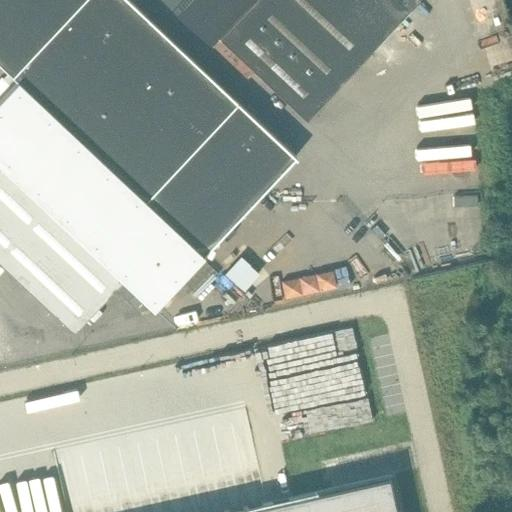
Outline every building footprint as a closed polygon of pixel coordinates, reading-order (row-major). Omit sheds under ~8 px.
[(14,85),(0,99),(0,258),(76,329),(125,277),(156,306),(296,156),(129,0),(0,0),(0,60),(19,79),(14,85)] [(179,0),(217,35),(250,0),(179,0)] [(250,0),(217,35),(305,118),(416,0),(250,0)] [(5,76),(0,81),(0,99),(14,85),(5,76)] [(226,272),(244,289),(261,271),(242,254),(226,272)] [(281,281),(285,299),(338,285),(333,267),(281,281)] [(116,291),(135,308),(142,300),(124,283),(116,291)] [(395,511),(388,475),(219,511),(395,511)]
